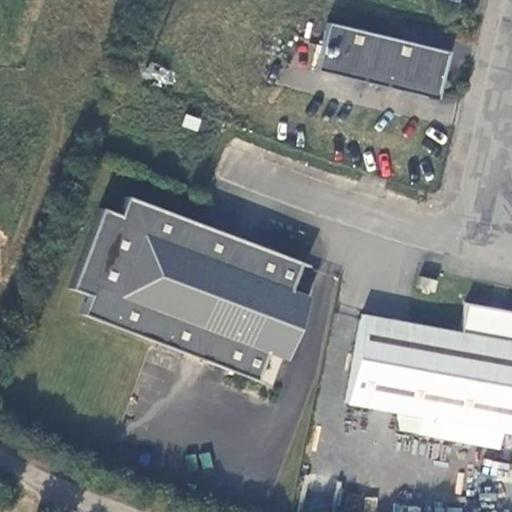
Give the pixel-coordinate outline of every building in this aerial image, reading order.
[(442,47),(328,20),(317,68),(437,96),(448,55),(442,47)] [(289,291),(300,263),(125,197),(118,215),(99,208),(69,289),(87,296),(80,315),(255,381),(265,353),(284,360),(308,298),(289,291)] [(435,281),(419,276),(416,289),(432,292),(435,281)] [(346,404),(419,417),(470,426),(511,433),(511,311),(470,304),(464,308),(459,332),(362,315),(346,404)] [(470,426),(419,417),(417,434),(467,444),(470,426)]
